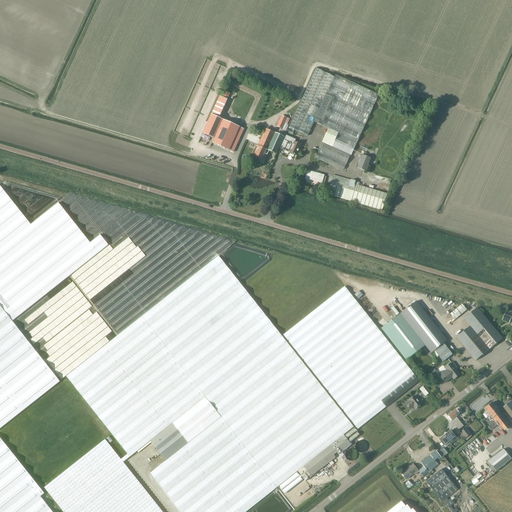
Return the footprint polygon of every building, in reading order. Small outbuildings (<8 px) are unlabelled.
[(356,144),(379,95),(335,75),(334,77),(316,68),(289,128),(307,136),(314,122),(328,128),(314,158),(343,171),(355,144),(356,144)] [(222,90),(220,96),(227,99),(230,93),(222,90)] [(243,129),(218,118),(227,100),(219,97),(201,138),(233,152),(243,129)] [(277,127),(282,129),(284,124),(287,118),(281,115),(277,127)] [(413,136),(385,124),(369,163),(375,165),(376,162),(399,171),(413,136)] [(279,148),(284,137),(266,129),(258,146),(258,145),(253,156),(263,160),(266,154),(267,155),(269,151),(276,154),(279,148)] [(284,137),(279,148),(289,152),(294,142),(295,139),(285,135),(284,137)] [(299,148),(301,145),(294,142),(289,152),(296,156),(300,148),(299,148)] [(357,168),(365,171),(371,158),(363,155),(357,168)] [(321,183),(323,175),(307,171),(305,178),(321,183)] [(359,183),(359,182),(333,175),(327,194),(382,210),(388,191),(359,183)] [(0,305),(12,321),(108,245),(100,235),(90,243),(58,203),(31,224),(0,185),(0,305)] [(353,427),(241,284),(219,256),(66,376),(130,457),(149,442),(160,455),(165,461),(150,473),(180,511),(244,511),(276,488),(297,471),(344,435),(353,427)] [(14,320),(62,377),(115,335),(69,277),(14,320)] [(419,381),(414,375),(414,374),(345,286),(283,335),(358,429),(419,381)] [(416,301),(400,314),(381,328),(406,360),(425,345),(431,353),(436,349),(445,360),(452,354),(443,343),(447,341),(416,301)] [(462,304),(449,315),(454,321),(467,310),(462,304)] [(0,428),(59,381),(12,321),(0,305),(0,428)] [(470,326),(457,337),(476,360),(502,339),(496,331),(499,328),(493,320),(489,323),(477,308),(464,319),(470,326)] [(509,323),(511,317),(504,314),(502,320),(509,323)] [(460,375),(455,368),(456,367),(453,362),(445,368),(446,371),(443,373),(443,372),(439,375),(445,383),(452,378),(453,380),(460,375)] [(413,407),(415,409),(421,405),(414,396),(409,400),(409,401),(406,404),(410,409),(413,407)] [(511,400),(503,407),(511,418),(511,400)] [(500,412),(493,403),(492,402),(491,403),(489,405),(487,406),(485,408),(484,409),(486,411),(484,413),(487,417),(489,415),(492,418),(492,419),(492,418),(500,413),(500,412)] [(448,416),(456,425),(459,430),(463,426),(456,417),(460,414),(456,409),(448,416)] [(508,423),(500,413),(492,418),(500,429),(502,428),(504,430),(509,427),(507,424),(508,423)] [(494,421),(488,426),(491,430),(497,425),(494,421)] [(470,434),(465,428),(461,431),(466,438),(470,434)] [(452,432),(449,433),(448,432),(443,435),(450,443),(450,444),(457,438),(452,432)] [(351,445),(344,435),(297,471),(305,481),(336,457),(335,455),(337,453),(339,455),(351,445)] [(450,443),(443,435),(439,439),(442,442),(440,444),(442,446),(443,445),(445,446),(446,446),(450,443)] [(53,511),(41,496),(45,493),(0,436),(0,511),(53,511)] [(162,511),(129,470),(105,439),(45,488),(63,511),(162,511)] [(366,446),(366,445),(365,444),(364,442),(362,441),(360,440),(359,440),(358,441),(356,442),(355,443),(355,444),(354,445),(354,446),(355,448),(355,449),(356,450),(357,451),(358,452),(360,452),(361,452),(362,452),(364,450),(365,449),(366,448),(366,446)] [(445,447),(443,449),(442,448),(439,450),(444,456),(449,452),(445,447)] [(354,455),(354,454),(354,453),(354,451),(353,451),(351,450),(350,449),(349,449),(348,449),(347,450),(346,450),(345,451),(344,453),(344,455),(344,456),(344,457),(345,458),(347,459),(349,460),(351,460),(352,459),(353,459),(353,458),(354,457),(354,456),(354,455)] [(503,449),(487,462),(495,472),(511,459),(503,449)] [(402,473),(405,477),(407,479),(414,473),(416,474),(419,471),(423,476),(438,464),(436,462),(442,458),(436,451),(421,463),(424,466),(419,471),(413,464),(402,473)] [(458,489),(442,469),(426,482),(442,502),(458,489)] [(475,477),(470,480),(474,485),(478,482),(475,477)] [(409,480),(404,484),(408,489),(413,485),(409,480)]
